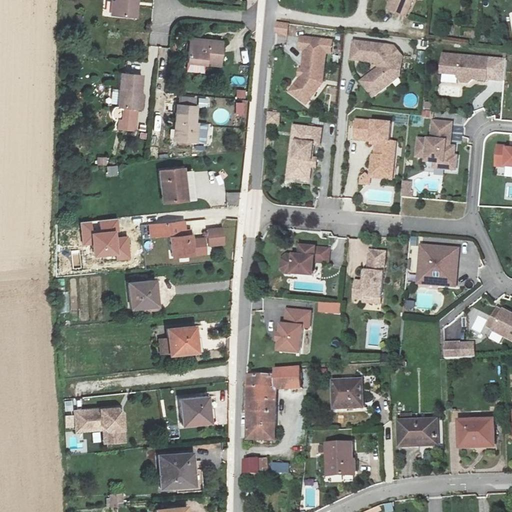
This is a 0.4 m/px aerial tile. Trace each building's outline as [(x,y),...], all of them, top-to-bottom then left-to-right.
[(138,0),(116,0),(116,2),(112,1),(110,17),(136,19),(138,0)] [(389,0),(391,0),(387,9),(405,16),(411,0),(389,0)] [(278,19),(277,29),(287,33),(288,21),(278,19)] [(332,41),(302,38),(300,50),(305,50),(302,72),(304,73),(304,78),(301,77),(294,87),(310,100),(318,89),(317,88),(322,81),(326,53),(331,54),(332,41)] [(224,44),(189,40),(186,66),(221,69),(224,44)] [(394,49),(353,44),(351,60),(362,74),(375,63),(379,68),(361,82),(373,98),(399,78),(402,57),(394,49)] [(490,58),(442,55),(440,78),(457,79),(458,82),(461,85),(471,86),(474,82),(489,84),(490,58)] [(143,77),(121,74),(117,109),(141,111),(143,95),(140,94),(143,77)] [(310,100),(294,87),(290,92),(306,105),(310,100)] [(237,89),(236,98),(246,99),(246,90),(237,89)] [(208,108),(207,98),(198,98),(199,108),(208,108)] [(197,107),(176,106),(174,142),(198,144),(199,125),(196,124),(197,107)] [(268,111),(267,121),(277,123),(279,112),(268,111)] [(390,124),(356,121),(355,140),(376,142),(374,156),(372,156),(370,168),(384,170),(384,179),(391,179),(395,143),(388,142),(390,124)] [(449,144),(451,125),(432,123),(431,142),(418,141),(416,158),(426,159),(426,164),(433,165),(443,165),(445,166),(444,171),(455,172),(456,158),(453,158),(454,149),(449,148),(445,148),(446,144),(449,144)] [(321,130),(294,126),(288,174),(309,177),(313,145),(319,146),(321,130)] [(511,151),(507,151),(507,149),(497,148),(495,168),(511,169),(511,151)] [(108,166),(108,158),(97,157),(97,166),(108,166)] [(107,177),(118,176),(117,166),(107,167),(107,177)] [(184,168),(158,171),(163,204),(193,199),(190,174),(185,175),(184,168)] [(405,183),(405,198),(413,198),(413,183),(405,183)] [(183,221),(149,225),(150,238),(169,235),(172,257),(206,253),(204,239),(191,240),(191,233),(185,234),(183,221)] [(208,247),(225,246),(224,228),(207,229),(208,247)] [(328,248),(299,246),(298,256),(285,255),(281,259),(279,269),(283,274),(296,275),(297,270),(311,271),(312,262),(327,263),(328,248)] [(454,288),(457,251),(420,248),(418,276),(438,278),(437,287),(454,288)] [(384,252),(368,251),(366,272),(365,272),(364,282),(354,281),(353,299),(363,300),(363,297),(380,299),(384,252)] [(437,287),(438,278),(418,276),(417,285),(437,287)] [(154,281),(129,284),(131,309),(144,308),(145,312),(157,311),(159,307),(158,284),(155,284),(154,281)] [(70,313),(69,292),(60,292),(60,313),(70,313)] [(120,293),(110,295),(111,304),(121,302),(120,293)] [(343,315),(343,305),(320,304),(320,314),(343,315)] [(511,313),(498,307),(485,331),(511,344),(511,313)] [(309,312),(285,309),(284,326),(280,325),(279,335),(282,335),(282,342),(278,342),(278,352),(299,354),(301,328),(308,328),(309,312)] [(490,317),(481,313),(472,330),(481,335),(490,317)] [(195,326),(167,330),(170,357),(198,353),(195,326)] [(477,342),(446,344),(446,361),(478,359),(477,342)] [(122,349),(112,349),(112,368),(118,367),(119,364),(121,364),(121,360),(122,360),(122,349)] [(275,390),(301,391),(301,369),(276,370),(276,377),(250,376),(250,439),(276,441),(275,390)] [(359,383),(334,384),(335,412),(364,411),(364,401),(360,402),(359,383)] [(208,396),(179,400),(181,427),(210,423),(208,396)] [(127,402),(85,406),(87,427),(111,424),(114,426),(115,439),(136,438),(132,407),(127,402)] [(436,424),(400,425),(400,451),(420,451),(420,446),(436,445),(436,424)] [(494,425),(461,426),(461,453),(496,451),(494,425)] [(176,430),(168,431),(170,440),(177,439),(176,430)] [(353,445),(328,446),(328,455),(332,455),(331,478),(353,478),(353,461),(353,445)] [(193,453),(157,456),(160,490),(196,487),(193,453)] [(257,458),(246,460),(247,468),(248,479),(257,479),(257,473),(271,471),(270,456),(257,458)]
